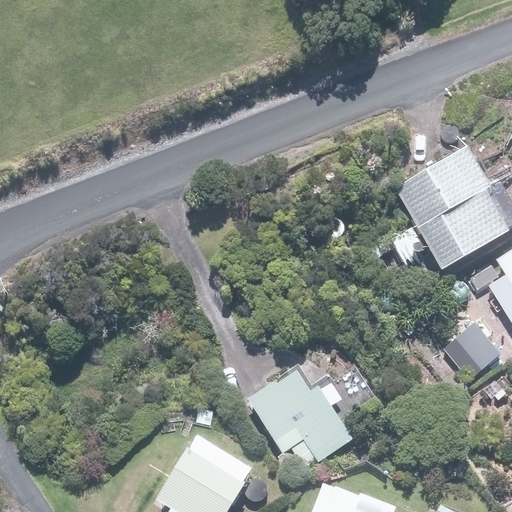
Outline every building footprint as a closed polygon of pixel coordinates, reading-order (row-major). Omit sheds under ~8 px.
[(464,146),(399,184),(446,263),(510,226),(464,146)] [(508,272),(489,283),(511,319),(511,249),(499,258),(508,272)] [(475,324),(446,349),(472,379),(501,354),(475,324)] [(305,361),(248,397),(283,452),(301,440),(315,462),(354,438),(305,361)] [(196,435),(157,496),(181,511),(223,511),(250,471),(196,435)] [(324,482),(310,511),(360,511),(355,509),(360,497),(324,482)]
